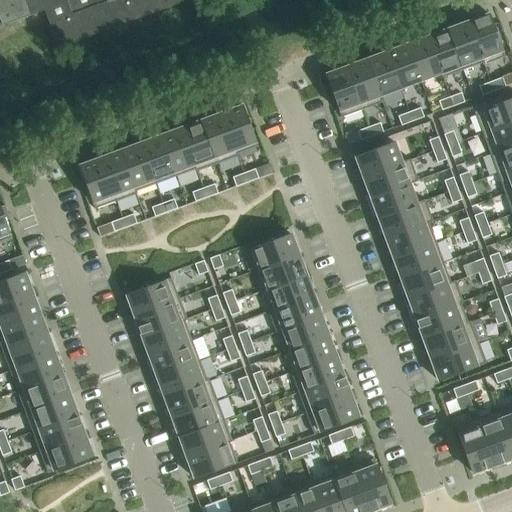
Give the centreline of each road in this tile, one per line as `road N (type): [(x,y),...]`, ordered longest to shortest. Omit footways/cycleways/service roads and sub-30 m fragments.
road 1 (residential): [(280,74),(441,511)]
road 2 (residential): [(34,165),(159,511)]
road 3 (residential): [(34,165),(280,74)]
road 4 (residential): [(280,74),(477,0)]
